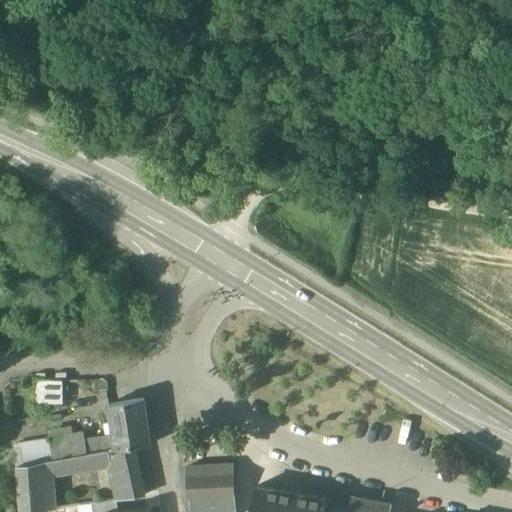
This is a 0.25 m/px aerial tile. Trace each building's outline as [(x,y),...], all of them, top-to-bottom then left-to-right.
[(61,381),(34,381),(35,401),(62,400),(61,381)] [(143,400),(110,405),(110,407),(109,408),(112,425),(113,425),(114,438),(116,450),(149,445),(143,400)] [(73,434),(16,444),(16,466),(42,462),(51,461),(76,456),(74,441),(73,434)] [(110,436),(84,440),(87,455),(109,451),(116,450),(114,438),(110,438),(110,436)] [(84,440),(74,441),(76,456),(87,455),(84,440)] [(134,449),(109,455),(112,466),(119,500),(144,496),(134,449)] [(76,456),(51,461),(52,475),(112,466),(109,455),(109,451),(87,455),(76,456)] [(51,461),(42,462),(43,477),(52,475),(51,461)] [(42,462),(16,466),(19,511),(35,511),(47,510),(43,477),(42,462)] [(237,511),(232,464),(185,468),(188,499),(187,499),(188,511),(237,511)] [(325,511),(327,501),(255,488),(251,511),(253,511),(325,511)] [(389,511),(391,504),(351,496),(349,505),(350,506),(348,511),(389,511)] [(116,500),(96,504),(96,503),(90,504),(90,511),(114,511),(118,511),(116,500)] [(349,505),(327,501),(325,511),(348,511),(350,506),(349,505)]
